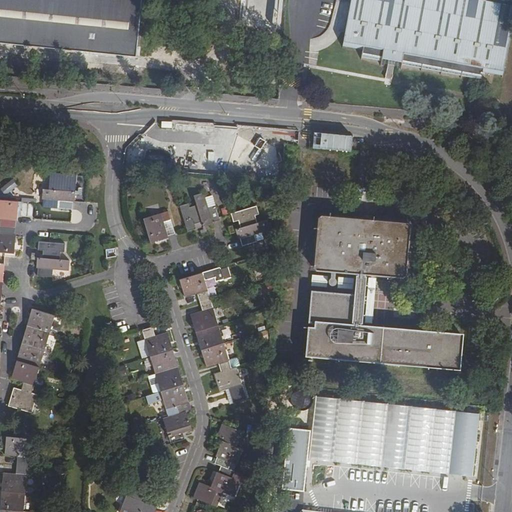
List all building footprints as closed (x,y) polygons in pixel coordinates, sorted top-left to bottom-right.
[(141,0),(0,0),(0,42),(136,55),(141,0)] [(511,0),(353,0),(346,40),(366,44),(365,53),(384,56),(384,58),(391,59),(397,60),(404,62),(404,60),(484,75),(486,66),(505,69),(511,33),(511,0)] [(391,59),(388,78),(393,78),(397,60),(391,59)] [(265,171),(271,166),(274,161),(275,156),(274,150),(272,145),(268,141),(264,138),(259,137),(252,137),(246,140),(241,145),(238,151),(238,158),(240,165),(245,170),(252,173),(259,173),(265,171)] [(379,163),(380,154),(362,152),(358,188),(365,188),(367,172),(379,163)] [(58,208),(72,210),(73,202),(75,202),(76,194),(76,192),(71,191),(72,184),(77,185),(78,177),(56,174),(52,174),(51,182),(55,183),(54,191),(44,190),(43,199),(59,202),(58,208)] [(189,204),(180,207),(187,231),(187,232),(196,229),(195,224),(202,223),(203,227),(204,226),(213,224),(213,222),(220,220),(220,218),(216,206),(209,209),(204,192),(193,195),(196,205),(189,207),(189,204)] [(0,218),(3,219),(3,226),(16,227),(17,220),(18,221),(20,202),(0,199),(0,218)] [(257,207),(231,214),(234,223),(238,221),(240,227),(236,229),(236,232),(239,240),(241,240),(243,247),(257,242),(255,235),(270,231),(267,221),(258,224),(255,217),(260,215),(257,207)] [(143,220),(150,243),(151,243),(168,238),(168,237),(175,234),(172,222),(164,224),(161,214),(143,220)] [(316,271),(357,274),(364,275),(403,278),(407,275),(411,227),(408,223),(321,215),(317,218),(312,267),(316,271)] [(0,251),(5,253),(15,253),(16,235),(15,235),(16,227),(3,226),(2,233),(0,233),(0,251)] [(65,246),(51,245),(40,244),(39,252),(43,253),(43,260),(38,259),(38,261),(37,269),(39,269),(38,277),(53,279),(54,271),(68,272),(69,263),(60,262),(61,253),(64,253),(65,246)] [(211,299),(202,273),(180,280),(185,297),(198,294),(201,302),(211,299)] [(364,297),(366,277),(364,277),(364,275),(357,274),(357,276),(356,276),(354,293),(356,293),(356,295),(311,290),(308,323),(315,324),(315,327),(308,327),(305,357),(456,370),(459,334),(361,325),(361,324),(362,324),(364,303),(371,304),(372,297),(364,297)] [(330,286),(330,275),(311,274),(310,285),(330,286)] [(219,326),(211,299),(201,302),(204,312),(191,316),(196,333),(219,326)] [(50,333),(55,316),(32,309),(27,326),(50,333)] [(45,351),(50,333),(27,326),(22,344),(45,351)] [(225,344),(219,326),(196,333),(202,351),(225,344)] [(141,331),(149,357),(172,351),(167,333),(155,336),(152,328),(141,331)] [(40,368),(45,351),(22,344),(17,361),(40,368)] [(230,360),(225,344),(202,351),(207,367),(220,363),(222,372),(232,369),(230,360)] [(149,357),(155,375),(177,368),(172,351),(149,357)] [(237,357),(230,360),(232,369),(237,367),(241,366),(239,359),(237,357)] [(32,394),(40,368),(17,361),(12,379),(24,383),(21,391),(32,394)] [(247,399),(237,367),(232,369),(222,372),(214,374),(220,392),(228,390),(233,404),(247,399)] [(155,375),(160,392),(183,386),(177,368),(155,375)] [(155,375),(148,377),(153,394),(160,392),(155,375)] [(160,392),(168,418),(178,415),(176,407),(188,403),(183,386),(160,392)] [(33,413),(37,396),(32,394),(21,391),(15,389),(11,406),(33,413)] [(308,462),(474,476),(480,414),(315,395),(313,430),(282,427),(275,491),(302,492),(308,462)] [(163,419),(170,443),(184,438),(183,432),(191,429),(186,412),(178,415),(168,418),(163,419)] [(241,431),(232,428),(222,424),(216,440),(222,442),(219,451),(218,450),(216,455),(218,456),(214,465),(221,467),(228,470),(230,462),(236,464),(242,449),(236,446),(241,431)] [(29,466),(31,439),(17,438),(8,437),(6,456),(19,458),(18,466),(29,466)] [(26,493),(29,466),(18,466),(17,476),(4,475),(2,492),(26,493)] [(232,480),(235,472),(228,470),(221,467),(218,474),(217,474),(214,481),(215,481),(212,488),(200,484),(194,499),(200,501),(217,507),(222,493),(235,498),(241,483),(232,480)] [(25,511),(26,493),(2,492),(1,510),(25,511)] [(152,511),(155,507),(141,501),(126,496),(119,511),(152,511)]
